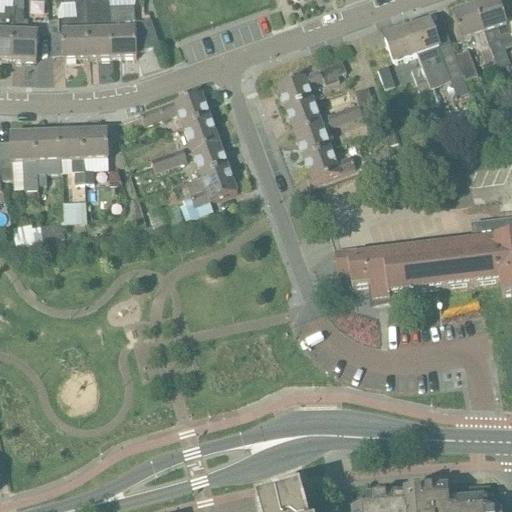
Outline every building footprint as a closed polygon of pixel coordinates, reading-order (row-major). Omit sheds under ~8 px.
[(24,21),(24,0),(13,0),(13,10),(11,62),(36,63),(37,34),(27,34),(27,22),(24,21)] [(88,22),(87,9),(84,1),(75,1),(75,5),(76,21),(63,21),(64,61),(89,61),(88,31),(88,22)] [(500,42),(511,39),(510,37),(498,1),(476,8),(486,36),(491,51),(495,63),(499,73),(509,69),(500,42)] [(111,31),(112,60),(137,59),(136,55),(160,48),(152,24),(136,24),(135,8),(111,9),(111,31)] [(461,44),(484,36),(486,36),(476,8),(452,17),(461,44)] [(0,61),(11,62),(13,10),(5,10),(5,16),(0,16),(0,61)] [(430,24),(407,33),(421,69),(429,91),(441,87),(437,73),(447,70),(451,83),(463,80),(455,58),(450,45),(439,49),(430,24)] [(89,61),(112,60),(111,31),(88,31),(89,61)] [(395,68),(416,60),(407,33),(385,41),(395,68)] [(491,51),(481,55),(485,67),(495,63),(491,51)] [(468,54),(455,58),(463,80),(464,84),(478,79),(468,54)] [(286,113),(313,103),(308,90),(324,84),(326,89),(339,84),(338,79),(347,76),(343,64),(276,88),(286,113)] [(385,92),(395,88),(388,69),(378,73),(385,92)] [(416,87),(426,84),(421,69),(410,72),(411,73),(414,82),(416,87)] [(355,95),(359,107),(361,114),(376,109),(369,90),(355,95)] [(182,132),(210,122),(201,96),(121,126),(125,137),(177,118),(181,126),(169,131),(171,136),(181,132),(182,132)] [(295,137),(322,127),(313,103),(286,113),(295,137)] [(343,113),(345,112),(343,106),(331,110),(333,116),(343,113)] [(364,120),(361,114),(359,107),(345,112),(343,113),(347,126),(364,120)] [(347,126),(343,113),(333,116),(326,118),(329,125),(331,132),(347,126)] [(191,157),(219,147),(210,122),(182,132),(191,157)] [(304,161),(330,152),(322,127),(295,137),(304,161)] [(392,131),(382,135),(388,149),(397,145),(392,131)] [(83,134),(84,164),(108,163),(107,133),(83,134)] [(76,187),(85,187),(84,174),(84,164),(83,134),(59,135),(61,165),(72,164),(72,175),(75,175),(76,187)] [(60,165),(61,165),(59,135),(36,136),(38,184),(38,189),(47,189),(47,176),(60,176),(60,165)] [(38,189),(38,184),(36,136),(11,137),(11,144),(0,144),(0,172),(2,184),(13,183),(13,167),(23,166),(24,194),(38,193),(38,189)] [(201,182),(229,173),(219,147),(191,157),(200,181),(201,182)] [(172,170),(187,165),(183,152),(167,158),(172,170)] [(330,152),(304,161),(313,186),(340,178),(355,173),(350,159),(335,165),(330,152)] [(157,176),(172,170),(167,158),(152,163),(157,176)] [(201,182),(200,181),(185,187),(189,197),(190,200),(183,203),(184,204),(179,205),(186,224),(203,218),(213,214),(210,205),(237,195),(229,173),(201,182)] [(357,180),(362,193),(380,187),(376,173),(357,180)] [(84,174),(85,187),(95,187),(95,174),(84,174)] [(69,227),(91,226),(90,205),(68,206),(69,227)] [(147,216),(152,228),(153,228),(154,231),(164,227),(165,226),(158,211),(147,216)] [(511,222),(470,228),(472,244),(358,259),(357,253),(334,256),(336,275),(349,273),(351,291),(370,289),(372,305),(388,303),(387,297),(500,283),(502,299),(511,297),(511,222)] [(40,231),(44,247),(64,243),(61,226),(40,231)] [(16,253),(44,247),(40,231),(32,232),(31,228),(12,232),(16,253)] [(500,511),(500,503),(491,503),(490,490),(457,493),(458,497),(448,497),(448,493),(366,501),(366,511),(500,511)] [(304,511),(301,500),(257,511),(256,511),(304,511)]
